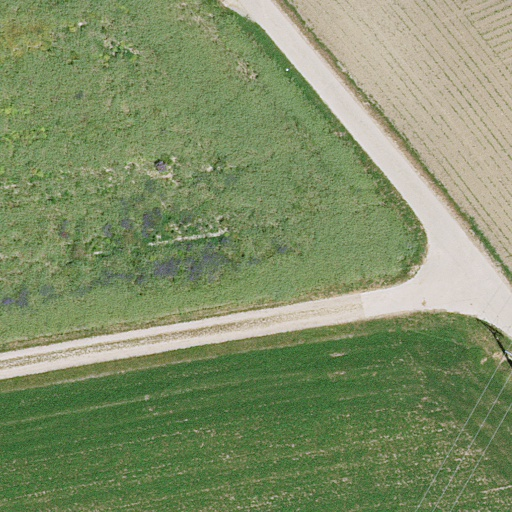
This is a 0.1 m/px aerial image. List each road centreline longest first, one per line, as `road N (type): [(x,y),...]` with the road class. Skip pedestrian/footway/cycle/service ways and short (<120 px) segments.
road 1 (track): [(478,267),(400,301),(0,367)]
road 2 (track): [(511,312),(258,0)]
